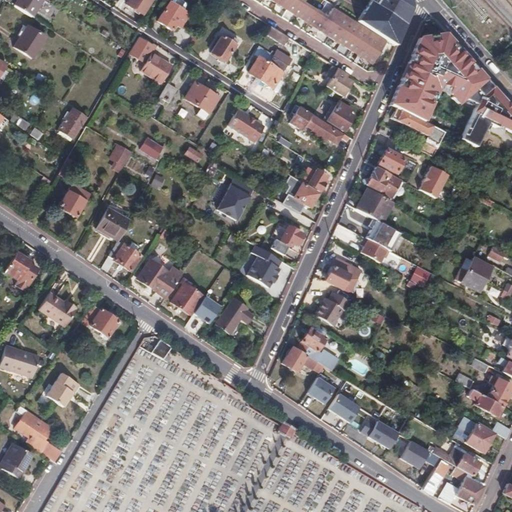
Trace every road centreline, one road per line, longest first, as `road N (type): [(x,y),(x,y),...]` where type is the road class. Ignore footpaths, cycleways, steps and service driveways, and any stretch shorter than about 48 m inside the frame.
road 1 (residential): [(426,1),(251,389)]
road 2 (residential): [(251,389),(445,511)]
road 3 (residential): [(31,511),(151,317)]
road 4 (residential): [(0,214),(151,317)]
road 5 (residential): [(511,98),(426,1)]
road 6 (residential): [(151,317),(251,389)]
